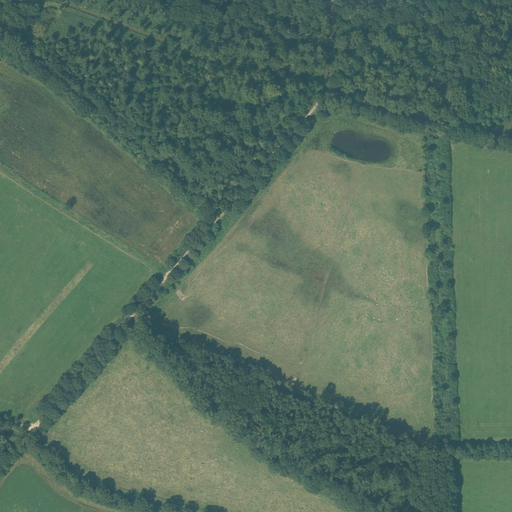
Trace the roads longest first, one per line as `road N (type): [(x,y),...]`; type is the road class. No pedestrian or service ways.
road 1 (track): [(441,511),(438,448),(131,316)]
road 2 (track): [(131,316),(376,17)]
road 3 (track): [(0,467),(131,316)]
road 4 (track): [(376,17),(511,11)]
